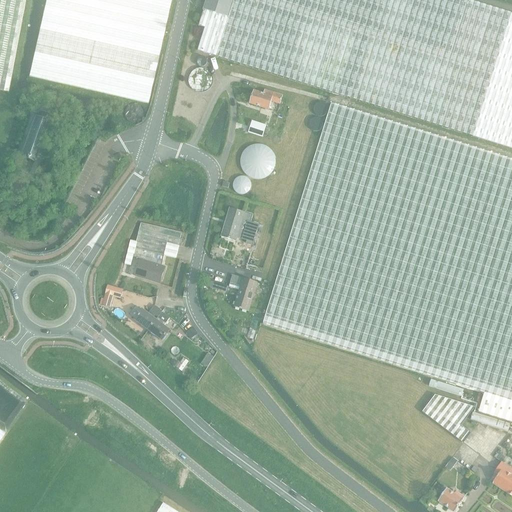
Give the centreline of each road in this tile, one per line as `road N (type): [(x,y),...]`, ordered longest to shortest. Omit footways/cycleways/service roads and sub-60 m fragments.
road 1 (unclassified): [(150,141),(209,167),(190,285),(196,317),(302,447),(386,511)]
road 2 (unclassified): [(250,511),(97,392),(30,378),(5,356)]
road 3 (unclassified): [(150,141),(111,145),(61,235),(41,244),(0,234)]
road 4 (primary): [(307,511),(155,387)]
road 5 (tertiary): [(150,141),(183,0)]
